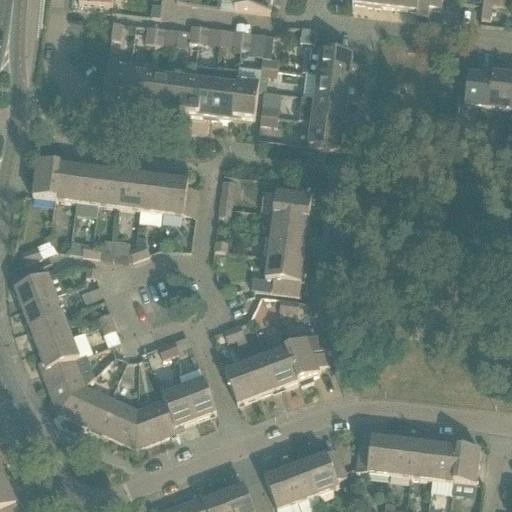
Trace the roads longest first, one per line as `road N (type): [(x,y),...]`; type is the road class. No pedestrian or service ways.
road 1 (residential): [(242,452),(329,419),(503,427)]
road 2 (residential): [(196,327),(218,320),(196,269),(161,266),(117,282),(138,345)]
road 3 (residential): [(511,48),(314,24),(316,0)]
road 4 (residential): [(57,0),(61,118),(14,117)]
road 5 (residential): [(93,511),(242,452)]
road 6 (tertiary): [(73,511),(0,373)]
road 7 (residential): [(242,452),(196,327)]
